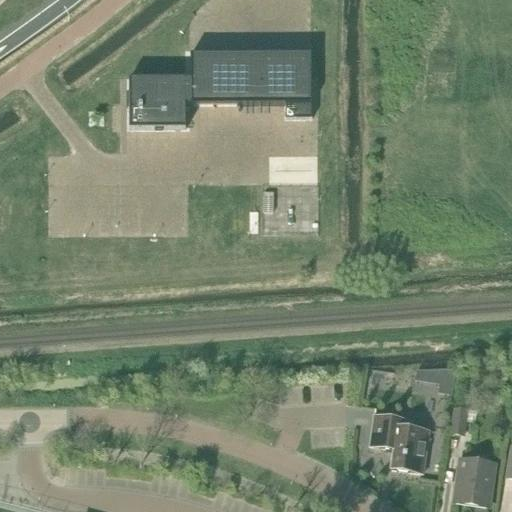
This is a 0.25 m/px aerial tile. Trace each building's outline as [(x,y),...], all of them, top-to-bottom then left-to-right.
[(185,81),(128,82),(128,132),(185,132),(185,108),(285,107),(285,121),(312,121),(311,57),(298,57),(274,57),(250,57),(226,57),(202,57),(190,57),(189,82),(185,82),(185,81)] [(437,370),(427,383),(439,392),(449,379),(437,370)] [(452,410),(448,437),(464,439),(467,412),(452,410)] [(422,477),(428,433),(406,430),(407,422),(374,418),(369,449),(393,452),(390,472),(422,477)] [(488,511),(494,465),(460,461),(454,506),(488,511)]
